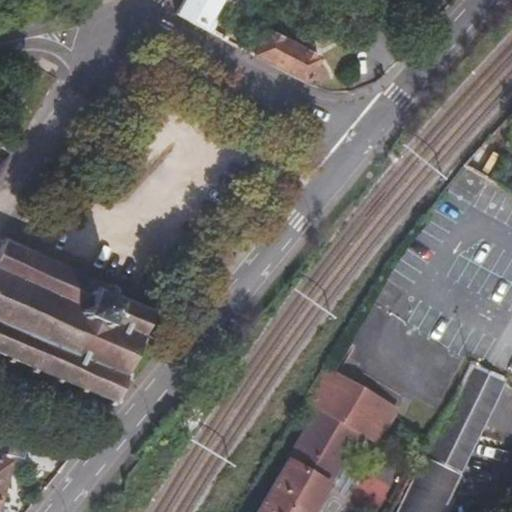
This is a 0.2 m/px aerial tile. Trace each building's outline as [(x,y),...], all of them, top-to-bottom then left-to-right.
[(181,0),(174,14),(202,29),(218,0),(181,0)] [(226,0),(218,0),(202,29),(209,33),(228,1),(226,0)] [(263,30),(250,55),(267,63),(304,83),(318,59),(263,30)] [(247,53),(250,47),(239,42),(236,47),(247,53)] [(483,144),(472,163),(489,173),(500,154),(483,144)] [(98,286),(0,243),(0,355),(110,403),(149,314),(110,297),(109,287),(102,284),(98,286)] [(445,511),(463,477),(460,475),(508,379),(472,362),(464,375),(451,398),(433,429),(427,439),(416,454),(423,457),(395,511),(445,511)] [(378,441),(397,407),(321,366),(295,412),(308,420),(254,511),(311,511),(360,431),(378,441)] [(27,442),(0,434),(0,449),(24,456),(27,442)]
